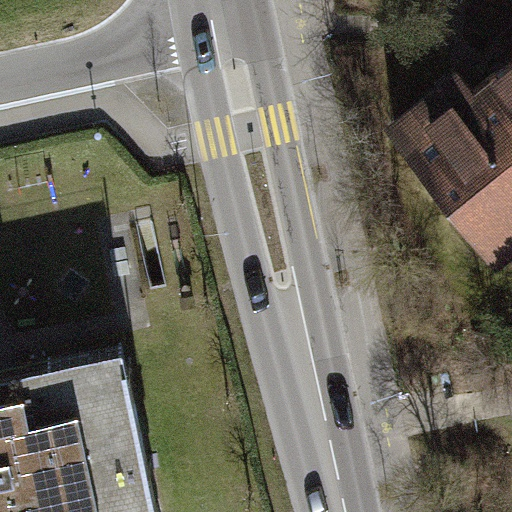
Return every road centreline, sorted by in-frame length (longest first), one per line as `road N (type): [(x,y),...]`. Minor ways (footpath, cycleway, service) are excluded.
road 1 (secondary): [(336,511),(227,30)]
road 2 (residential): [(227,30),(0,79)]
